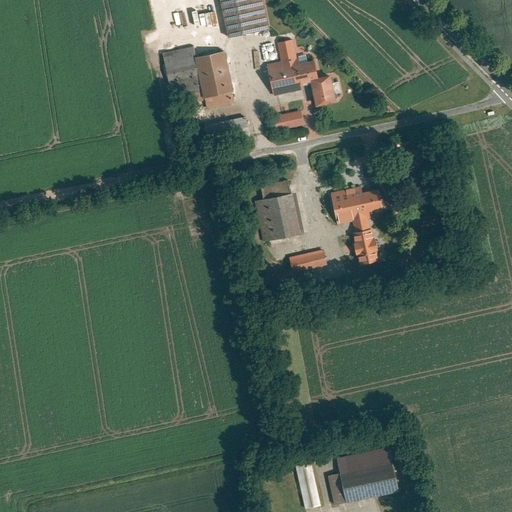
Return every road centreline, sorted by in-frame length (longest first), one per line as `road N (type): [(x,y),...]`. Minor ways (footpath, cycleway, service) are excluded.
road 1 (track): [(0,205),(263,152)]
road 2 (residential): [(263,152),(511,93)]
road 3 (tertiary): [(423,0),(511,90)]
